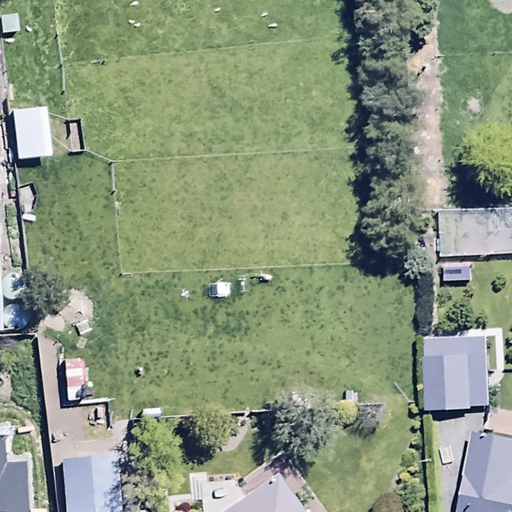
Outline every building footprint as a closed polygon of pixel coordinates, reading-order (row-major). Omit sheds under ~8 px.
[(48,154),(44,106),(20,108),(24,156),(48,154)] [(511,254),(511,208),(438,211),(440,257),(511,254)] [(470,406),(487,404),(485,337),(424,338),(424,358),(422,358),(423,411),(470,410),(470,406)] [(511,511),(511,482),(510,482),(511,470),(511,437),(471,430),(455,511),(511,511)] [(301,511),(274,473),(219,511),(301,511)]
